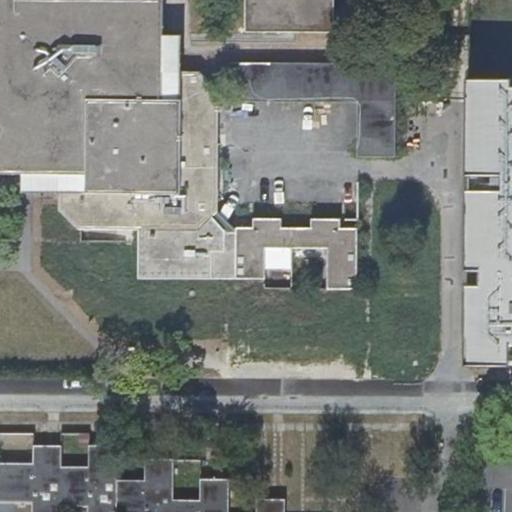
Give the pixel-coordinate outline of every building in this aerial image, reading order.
[(0,0),(0,170),(61,171),(61,205),(61,209),(79,227),(138,228),(138,276),(237,276),(237,232),(228,232),(213,216),(220,209),(221,89),(201,69),(165,69),(166,0),(0,0)] [(246,0),(246,29),(336,30),(336,0),(246,0)] [(233,60),(233,99),(293,100),(360,100),(360,154),(397,154),(398,61),(233,60)] [(511,74),(469,75),(466,362),(511,362),(511,351),(511,74)] [(254,225),(237,225),(237,232),(237,276),(267,277),(268,246),(328,246),(328,286),(359,287),(359,226),(342,226),(342,216),(313,216),(313,225),(285,225),(284,216),(255,216),(254,225)] [(288,511),(288,498),(283,498),(276,498),(259,499),(258,511),(231,511),(231,479),(202,479),(202,499),(176,499),(176,459),(147,459),(147,479),(120,479),(120,445),(91,445),(90,466),(64,466),(64,445),(51,445),(35,445),(35,463),(0,462),(0,502),(33,502),(33,511),(63,511),(64,507),(90,507),(89,511),(288,511)]
